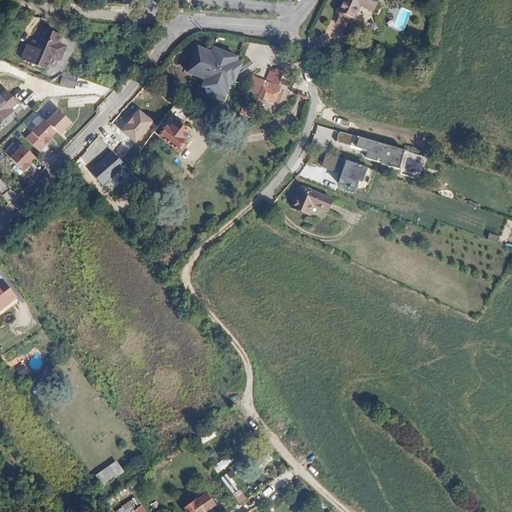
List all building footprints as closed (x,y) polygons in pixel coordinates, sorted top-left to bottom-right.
[(349,0),(346,15),(362,18),(365,4),(380,7),(381,0),(349,0)] [(402,7),(393,27),(404,32),(413,11),(402,7)] [(344,26),(349,17),(342,14),(338,23),(344,26)] [(58,44),(61,36),(43,29),(34,48),(28,45),(21,60),(47,71),(52,57),(60,61),(66,47),(58,44)] [(0,42),(6,45),(9,36),(1,34),(0,35),(0,42)] [(201,90),(224,98),(230,82),(230,81),(224,79),(226,74),(229,75),(233,64),(235,59),(211,50),(209,55),(195,50),(186,76),(200,81),(201,79),(205,80),(201,90)] [(230,81),(230,82),(233,83),(239,67),(233,64),(229,75),(226,74),(224,79),(230,81)] [(246,88),(259,93),(257,98),(265,101),(265,102),(272,105),(276,94),(277,93),(279,87),(277,86),(280,77),(268,73),(264,82),(251,76),(246,88)] [(75,90),(78,77),(64,74),(63,74),(60,85),(75,90)] [(16,85),(17,79),(2,76),(1,81),(16,85)] [(12,109),(17,104),(6,91),(0,96),(0,122),(14,111),(12,109)] [(43,154),(74,120),(59,106),(28,140),(43,154)] [(141,108),(123,132),(140,144),(158,120),(141,108)] [(159,137),(176,150),(177,149),(181,152),(187,144),(183,141),(188,133),(174,122),(169,129),(167,127),(159,137)] [(319,126),(315,140),(336,145),(339,131),(319,126)] [(410,152),(341,131),(337,142),(370,152),(368,159),(404,170),(410,152)] [(13,158),(20,147),(14,142),(7,153),(13,158)] [(24,172),(40,159),(27,144),(12,157),(24,172)] [(95,146),(87,153),(93,159),(101,152),(95,146)] [(92,170),(107,186),(130,165),(115,149),(92,170)] [(348,159),(339,183),(360,191),(364,181),(367,182),(372,168),(348,159)] [(299,189),(331,203),(334,196),(302,184),(299,189)] [(299,189),(294,203),(312,210),(315,202),(329,208),(331,203),(299,189)] [(294,205),(311,212),(312,210),(294,203),(294,205)] [(1,280),(0,281),(0,307),(14,296),(1,280)] [(213,430),(199,439),(203,445),(217,436),(213,430)] [(213,449),(208,454),(214,461),(220,455),(213,449)] [(231,456),(216,463),(219,470),(234,463),(231,456)] [(104,485),(124,470),(117,460),(96,475),(104,485)] [(221,478),(242,504),(250,497),(234,478),(241,471),(237,465),(221,478)] [(122,508),(124,511),(144,511),(145,511),(138,502),(135,504),(132,500),(122,508)] [(185,508),(187,511),(204,511),(196,500),(185,508)]
